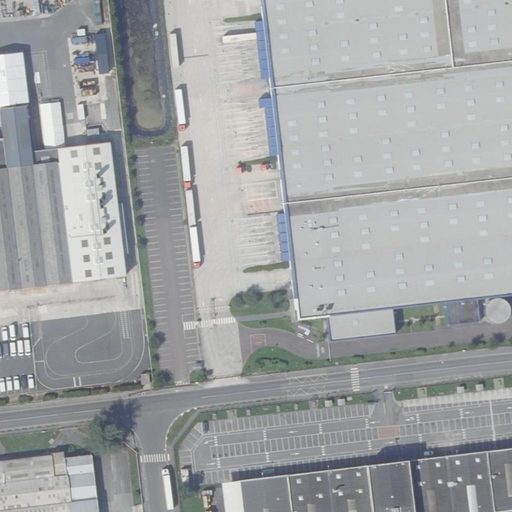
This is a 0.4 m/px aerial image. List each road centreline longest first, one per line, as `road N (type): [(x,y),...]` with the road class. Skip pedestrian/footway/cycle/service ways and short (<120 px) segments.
road 1 (unclassified): [(511,360),(146,403)]
road 2 (unclassified): [(146,403),(0,421)]
